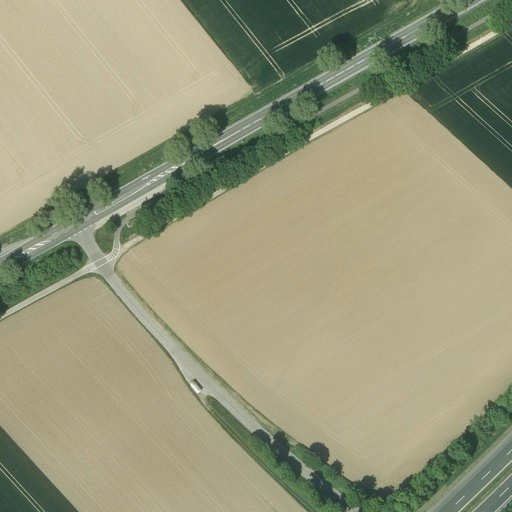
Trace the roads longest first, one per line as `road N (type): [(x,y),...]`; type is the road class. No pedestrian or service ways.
road 1 (track): [(0,236),(430,0)]
road 2 (track): [(114,254),(511,25)]
road 3 (secondary): [(470,0),(74,223)]
road 4 (unclassified): [(356,511),(264,439),(180,357),(107,277),(74,223)]
road 5 (track): [(314,511),(206,408),(194,392),(200,377)]
